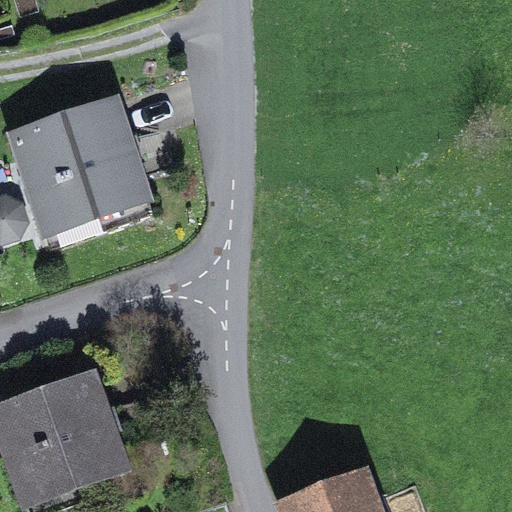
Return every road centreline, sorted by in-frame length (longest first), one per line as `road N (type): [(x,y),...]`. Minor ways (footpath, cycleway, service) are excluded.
road 1 (residential): [(226,274),(233,182),(228,0)]
road 2 (residential): [(259,511),(229,428),(226,274)]
road 3 (residential): [(0,340),(226,274)]
